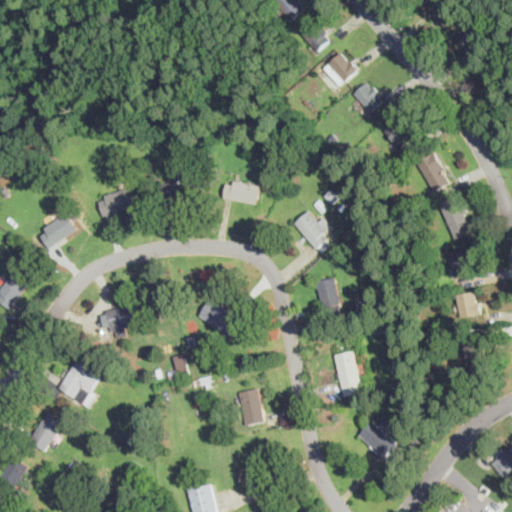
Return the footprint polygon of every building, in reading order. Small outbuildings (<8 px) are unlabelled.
[(303,0),(309,6),(294,20),(277,2),(279,0),(303,0)] [(453,7),(456,10),(458,8),(464,18),(451,30),(435,13),(448,1),(453,7)] [(317,21),(321,26),(323,24),(331,33),(329,34),(333,39),(320,50),(304,32),(317,21)] [(489,44),(474,57),(460,41),(476,28),(489,44)] [(344,52),(346,55),(352,62),(354,59),(362,68),(346,81),(341,85),(326,67),(344,52)] [(485,58),(491,64),(506,82),(492,93),(477,75),(482,71),(477,65),(485,58)] [(369,81),(374,87),(376,85),(383,93),(381,95),(385,100),(372,110),(356,93),(369,81)] [(266,103),(265,113),(258,113),(259,102),(266,103)] [(402,119),(410,129),(413,126),(420,134),(403,148),(388,129),(402,119)] [(295,135),(293,141),(287,139),(289,133),(295,135)] [(346,155),(342,150),(348,145),(352,150),(346,155)] [(434,154),(435,156),(437,155),(452,182),(436,191),(420,162),(434,154)] [(237,180),(263,185),(259,204),(226,197),(229,184),(236,185),(237,180)] [(167,211),(166,211),(165,183),(200,183),(200,202),(175,202),(175,211),(167,211)] [(11,193),(7,197),(1,189),(6,186),(11,193)] [(107,215),(106,215),(102,201),(108,199),(107,196),(133,188),(138,206),(107,215)] [(342,198),(335,205),(327,196),(335,189),(342,198)] [(461,195),(462,197),(465,195),(469,203),(467,204),(470,212),(466,214),(473,231),(457,238),(449,220),(446,221),(442,203),(461,195)] [(330,209),(324,214),(316,203),(321,199),(330,209)] [(347,207),(342,211),(339,207),(344,203),(347,207)] [(331,247),(324,253),(298,222),(313,210),(329,231),(326,233),(334,244),(331,247)] [(53,247),(52,248),(43,235),(49,231),(47,228),(70,213),(81,229),(53,247)] [(457,277),(456,277),(452,254),(471,250),(475,274),(457,277)] [(13,308),(0,299),(4,294),(1,292),(17,271),(32,282),(13,308)] [(339,311),(326,313),(320,281),(338,277),(343,304),(340,304),(341,310),(339,311)] [(477,291),(479,303),(482,302),(484,313),(463,317),(459,294),(477,291)] [(375,311),(359,313),(357,300),(373,298),(375,311)] [(233,329),(229,334),(203,316),(214,299),(241,318),(233,329)] [(126,326),(128,335),(119,337),(118,331),(108,333),(107,329),(97,331),(94,319),(109,315),(108,310),(141,303),(145,322),(126,326)] [(380,322),(382,330),(375,332),(374,330),(372,324),(380,322)] [(195,346),(191,346),(189,338),(197,336),(199,345),(195,346)] [(165,344),(159,347),(156,341),(162,337),(165,344)] [(488,367),(468,369),(465,340),(484,338),(488,367)] [(360,392),(346,395),(338,354),(356,350),(364,384),(358,385),(360,392)] [(192,375),(181,378),(176,358),(187,355),(192,375)] [(96,370),(77,396),(63,386),(66,381),(81,359),(96,370)] [(181,378),(172,381),(169,368),(178,366),(181,378)] [(213,382),(214,387),(209,388),(208,383),(196,386),(194,379),(214,375),(216,382),(213,382)] [(194,384),(187,385),(186,379),(192,377),(194,384)] [(261,388),(262,394),(267,421),(248,424),(244,406),(241,391),(261,388)] [(53,443),(48,450),(32,439),(35,434),(51,411),(67,422),(53,443)] [(392,423),(385,430),(398,443),(394,447),(401,452),(392,462),(361,434),(374,420),(380,425),(386,418),(392,423)] [(151,432),(141,449),(127,441),(137,424),(151,432)] [(511,470),(506,476),(495,462),(505,451),(506,453),(511,447),(511,470)] [(276,480),(278,487),(251,494),(249,484),(246,485),(241,468),(253,465),(251,459),(269,454),(276,480)] [(15,493),(13,495),(0,486),(0,477),(15,455),(33,467),(15,493)] [(78,464),(74,469),(69,466),(73,461),(78,464)] [(219,511),(195,511),(190,489),(213,483),(219,511)] [(169,507),(163,511),(152,511),(164,501),(169,507)]
